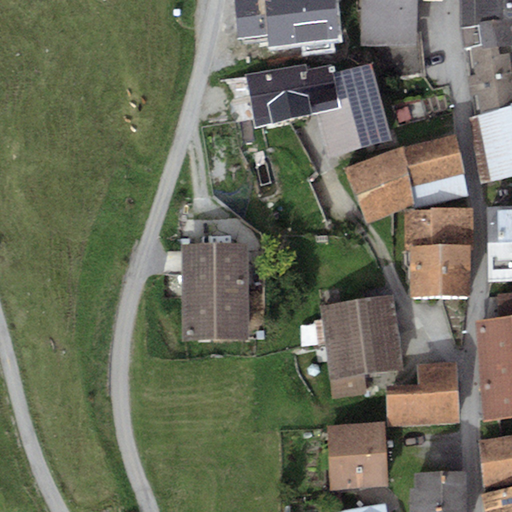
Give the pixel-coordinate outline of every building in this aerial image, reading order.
[(418,0),(361,0),(359,46),(416,49),(418,0)] [(511,0),(464,0),(470,56),(510,51),(511,51),(511,0)] [(511,63),(510,51),(470,56),(479,124),(511,114),(511,63)] [(336,67),(231,84),(238,123),(318,114),(343,106),(338,77),(336,67)] [(343,106),(318,114),(331,163),(394,145),(373,71),(338,77),(343,106)] [(511,114),(479,124),(498,192),(511,187),(511,114)] [(458,141),(408,153),(416,191),(467,181),(458,141)] [(408,153),(347,176),(370,229),(417,209),(416,191),(408,153)] [(511,215),(488,216),(491,290),(511,288),(511,215)] [(468,219),(411,220),(413,302),(470,301),(468,219)] [(244,246),(184,247),(185,337),(246,336),(244,246)] [(390,299),(324,307),(334,394),(362,391),(360,370),(398,365),(390,299)] [(511,323),(480,326),(487,425),(511,422),(511,323)] [(453,365),(417,364),(419,384),(385,386),(385,426),(459,422),(453,365)] [(382,425),(330,428),(332,486),(385,484),(382,425)] [(511,443),(481,449),(487,491),(511,487),(511,443)] [(463,511),(462,473),(416,474),(417,511),(421,511),(420,511),(463,511)] [(511,511),(511,494),(484,499),(486,511),(511,511)]
